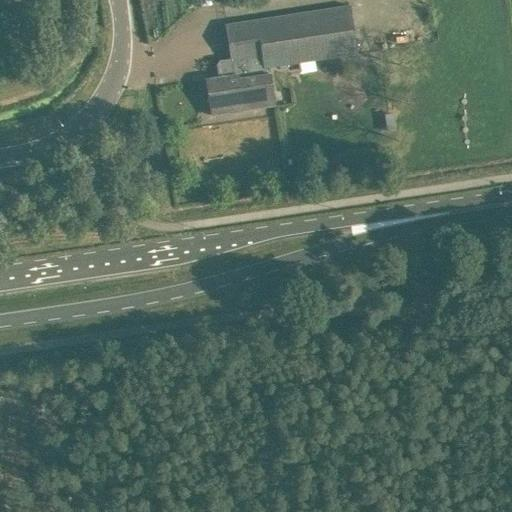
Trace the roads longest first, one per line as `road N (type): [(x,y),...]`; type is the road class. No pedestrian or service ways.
road 1 (primary): [(0,319),(234,276),(444,211)]
road 2 (primary): [(444,211),(0,272)]
road 3 (unclassified): [(68,134),(103,109),(123,44),(118,0)]
